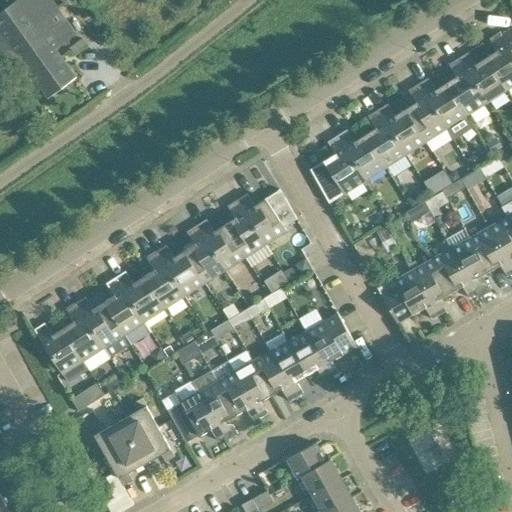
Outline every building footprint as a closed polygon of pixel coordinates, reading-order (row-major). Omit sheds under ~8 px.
[(15,0),(0,11),(0,60),(4,66),(19,56),(48,96),(75,76),(55,48),(75,33),(64,16),(51,0),(15,0)] [(497,50),(487,57),(508,92),(511,89),(511,28),(502,35),(500,32),(490,38),(497,50)] [(82,38),(69,47),(73,53),(86,43),(82,38)] [(468,52),(459,58),(488,105),(508,92),(487,57),(476,64),(468,52)] [(457,76),(446,83),(467,117),(488,105),(459,58),(449,64),(457,76)] [(421,82),(418,84),(447,130),(450,128),(467,117),(446,83),(436,90),(428,78),(421,82)] [(406,109),(427,142),(447,130),(418,84),(409,90),(416,102),(406,109)] [(387,103),(378,110),(406,155),(427,142),(406,109),(395,115),(387,103)] [(376,128),(365,134),(386,168),(406,155),(378,110),(368,116),(376,128)] [(347,129),(340,134),(368,179),(386,168),(365,134),(354,141),(347,129)] [(324,161),(311,169),(329,202),(330,203),(368,179),(340,134),(328,141),(335,154),(324,161)] [(496,137),(486,143),(492,153),(502,147),(496,137)] [(499,157),(504,165),(511,160),(507,153),(499,157)] [(482,161),(479,156),(474,154),(467,158),(470,164),(473,167),(482,161)] [(481,166),(482,167),(487,176),(496,171),(490,161),(481,166)] [(487,176),(482,167),(472,172),(478,182),(487,176)] [(456,170),(447,175),(452,182),(460,177),(456,170)] [(445,187),(442,188),(444,192),(447,198),(449,197),(450,196),(466,186),(461,177),(445,187)] [(247,193),(237,199),(266,244),(287,230),(284,227),(297,219),(287,200),(279,189),(255,205),(247,193)] [(415,191),(406,196),(412,206),(421,200),(415,191)] [(449,202),(443,191),(425,201),(430,210),(435,218),(442,214),(439,208),(449,202)] [(266,244),(237,199),(228,205),(236,218),(225,224),(246,257),(266,244)] [(405,212),(412,222),(430,210),(425,201),(424,200),(405,212)] [(511,200),(503,205),(511,220),(511,200)] [(511,220),(503,205),(502,206),(508,216),(491,226),(511,264),(511,220)] [(207,219),(197,225),(225,270),(245,257),(251,268),(252,267),(225,224),(214,231),(207,219)] [(386,222),(375,228),(382,239),(393,233),(386,222)] [(195,243),(184,250),(205,283),(225,270),(197,225),(187,231),(195,243)] [(359,226),(353,225),(347,228),(353,238),(363,233),(359,226)] [(511,264),(491,226),(472,236),(491,270),(501,264),(507,276),(511,273),(511,264)] [(464,228),(446,239),(451,248),(453,247),(478,293),(490,286),(483,274),(491,270),(472,236),(469,238),(464,228)] [(166,245),(156,251),(185,296),(205,283),(184,250),(174,257),(166,245)] [(451,248),(434,258),(453,291),(463,285),(470,298),(478,293),(453,247),(451,248)] [(155,269),(144,276),(165,308),(167,307),(173,316),(187,306),(182,298),(185,296),(156,251),(147,257),(155,269)] [(415,260),(412,262),(441,314),(446,311),(439,299),(453,291),(434,258),(419,266),(415,260)] [(411,271),(378,289),(397,323),(426,307),(432,319),(441,314),(412,262),(408,264),(411,271)] [(126,271),(116,277),(145,321),(165,308),(144,276),(134,283),(126,271)] [(145,321),(116,277),(106,283),(114,295),(104,302),(124,334),(130,344),(151,331),(145,321)] [(274,292),(263,299),(269,308),(280,301),(274,292)] [(85,297),(76,303),(104,347),(105,347),(111,356),(130,344),(124,335),(124,334),(104,302),(93,309),(85,297)] [(251,318),(269,308),(263,299),(246,309),(251,318)] [(74,321),(63,328),(84,360),(104,347),(76,303),(66,309),(74,321)] [(234,329),(251,318),(246,309),(228,320),(234,329)] [(307,330),(331,376),(339,372),(332,360),(357,346),(338,313),(324,321),(324,320),(322,321),(307,330)] [(234,329),(228,320),(211,330),(216,339),(234,329)] [(331,376),(301,320),(300,320),(306,331),(289,340),(307,374),(317,368),(324,381),(331,376)] [(89,368),(84,360),(63,328),(53,335),(45,323),(34,329),(68,381),(89,368)] [(216,339),(211,330),(195,340),(200,349),(216,339)] [(181,360),(200,349),(195,340),(176,352),(181,360)] [(289,340),(271,350),(297,396),(303,392),(296,380),(307,374),(289,340)] [(163,349),(168,356),(175,352),(170,345),(163,349)] [(271,350),(254,360),(272,394),(282,388),(289,400),(297,396),(271,350)] [(272,394),(254,360),(235,371),(260,417),(268,413),(261,400),(272,394)] [(235,415),(211,370),(194,380),(225,437),(227,439),(238,433),(233,425),(227,424),(225,421),(235,415)] [(260,417),(235,371),(217,381),(235,415),(247,408),(254,421),(260,417)] [(103,383),(109,392),(126,382),(120,373),(103,383)] [(167,408),(187,442),(211,429),(218,441),(225,437),(194,380),(175,391),(180,401),(167,408)] [(71,399),(77,411),(89,404),(83,392),(71,399)] [(137,411),(121,420),(133,442),(159,427),(142,398),(133,403),(137,411)] [(91,427),(107,456),(133,442),(121,420),(104,429),(100,422),(91,427)] [(159,427),(133,442),(145,463),(161,454),(165,461),(175,456),(159,427)] [(115,498),(106,503),(110,511),(121,511),(134,505),(134,504),(123,485),(133,480),(129,473),(145,463),(133,442),(107,456),(115,471),(107,476),(113,487),(110,489),(115,498)] [(316,443),(287,458),(298,477),(331,459),(330,459),(326,461),(316,443)] [(331,459),(298,477),(299,478),(303,476),(313,494),(341,478),(331,459)] [(341,478),(313,494),(323,511),(325,511),(352,497),(341,478)] [(258,509),(258,510),(274,502),(268,490),(252,499),(258,509)] [(0,511),(10,511),(0,493),(0,511)] [(360,511),(352,497),(325,511),(360,511)] [(246,511),(252,511),(258,509),(252,499),(242,504),(246,511)]
